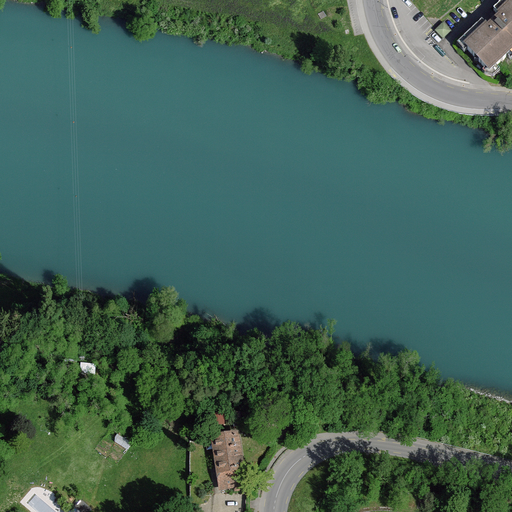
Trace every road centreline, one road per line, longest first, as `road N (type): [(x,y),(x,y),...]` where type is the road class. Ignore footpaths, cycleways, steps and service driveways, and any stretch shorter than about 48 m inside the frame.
road 1 (tertiary): [(511,474),(386,445),(328,446),(290,468),(273,511)]
road 2 (tertiary): [(511,101),(469,99),(423,82),(387,46),(371,0)]
